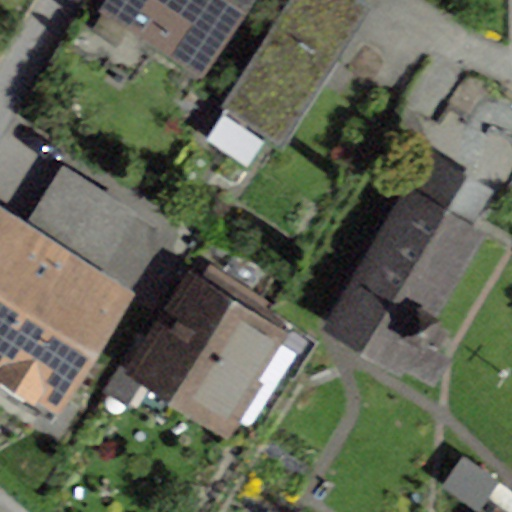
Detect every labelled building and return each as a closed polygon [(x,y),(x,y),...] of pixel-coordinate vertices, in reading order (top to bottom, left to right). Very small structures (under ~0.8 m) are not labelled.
[(126,0),(120,9),(154,31),(161,20),(196,43),(224,0),(126,0)] [(365,1),(363,0),(293,0),(209,133),(244,155),(263,126),(278,136),(365,1)] [(427,312),(477,228),(463,220),(480,191),(429,161),(333,327),(391,362),(394,356),(418,370),(432,368),(437,360),(437,351),(417,336),(430,314),(427,312)] [(72,173),(39,225),(90,257),(123,205),(72,173)] [(0,219),(0,345),(57,254),(1,219),(0,219)] [(196,291),(151,363),(234,415),(254,381),(245,376),(275,329),(256,316),(260,311),(250,305),(270,274),(205,230),(175,278),(196,291)] [(113,289),(57,254),(0,345),(0,358),(51,390),(113,289)] [(462,459),(444,483),(478,507),(496,483),(462,459)]
